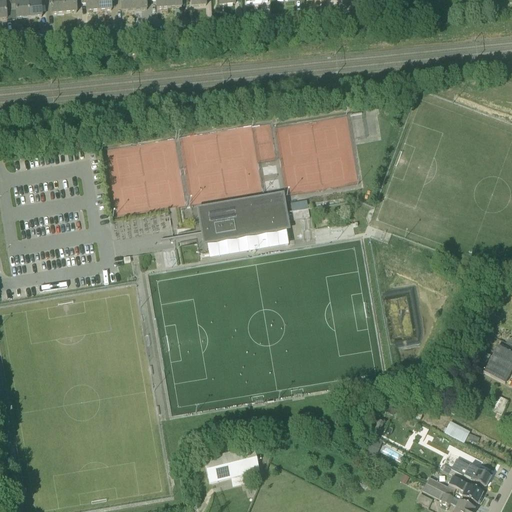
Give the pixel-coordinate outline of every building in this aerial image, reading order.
[(0,4),(0,20),(7,20),(6,12),(11,11),(10,0),(4,0),(5,4),(0,4)] [(10,0),(11,11),(16,11),(17,19),(29,19),(28,3),(16,3),(15,0),(10,0)] [(27,0),(28,3),(29,19),(41,18),(40,0),(27,0)] [(50,0),(51,5),(51,15),(64,14),(62,0),(50,0)] [(62,0),(64,14),(76,13),(76,5),(81,4),(80,0),(62,0)] [(80,0),(81,4),(86,4),(86,13),(99,12),(97,0),(80,0)] [(97,0),(99,12),(111,11),(110,0),(97,0)] [(120,0),(121,2),(121,12),(134,11),(133,0),(120,0)] [(133,0),(134,11),(146,11),(146,2),(151,1),(150,0),(133,0)] [(150,0),(151,1),(156,1),(156,10),(169,9),(168,0),(150,0)] [(168,0),(169,9),(181,8),(180,0),(168,0)] [(200,210),(206,246),(290,232),(284,196),(200,210)] [(306,210),(305,203),(305,202),(291,204),(292,213),(306,210)] [(308,211),(292,213),(294,221),(309,219),(308,211)] [(420,341),(412,288),(386,292),(394,345),(420,341)] [(492,356),(511,366),(511,355),(497,347),(492,356)] [(511,366),(492,356),(483,374),(504,385),(511,370),(511,366)] [(376,422),(370,437),(376,440),(382,424),(376,422)] [(445,434),(465,443),(470,432),(450,422),(445,434)] [(209,484),(211,484),(259,472),(256,460),(261,459),(258,447),(215,458),(213,452),(202,454),(203,461),(209,484)] [(440,473),(452,479),(468,487),(471,482),(485,489),(490,478),(457,461),(451,472),(443,467),(440,473)] [(359,485),(363,488),(365,491),(370,486),(372,484),(367,478),(359,485)] [(429,479),(426,485),(451,498),(455,490),(457,491),(459,489),(464,492),(461,498),(476,505),(477,505),(479,505),(482,500),(480,499),(482,494),(468,487),(452,479),(447,488),(429,479)] [(472,511),(474,510),(451,498),(426,485),(422,493),(449,507),(450,505),(456,508),(454,511),(472,511)] [(432,502),(420,496),(416,504),(428,510),(432,502)]
